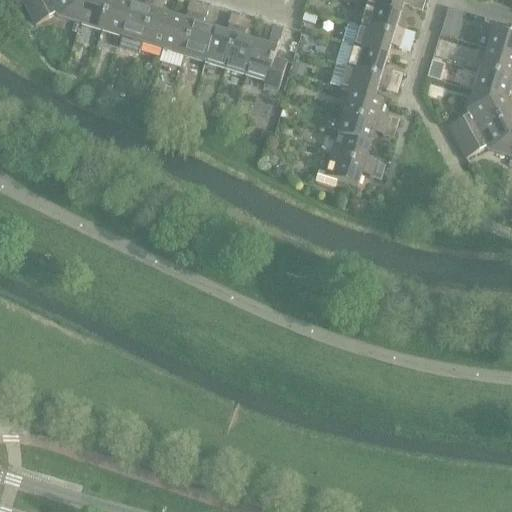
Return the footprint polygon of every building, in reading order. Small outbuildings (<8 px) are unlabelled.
[(21,0),(28,12),(49,0),(21,0)] [(49,0),(28,12),(36,28),(61,15),(82,21),(83,21),(89,0),(49,0)] [(89,0),(83,21),(82,21),(80,27),(102,34),(111,0),(89,0)] [(111,0),(102,34),(122,40),(132,7),(120,3),(121,0),(111,0)] [(144,11),(132,7),(122,40),(143,46),(156,0),(146,0),(146,2),(147,2),(144,11)] [(167,0),(156,0),(143,46),(164,53),(174,19),(161,16),(164,7),(165,8),(167,0)] [(426,4),(412,0),(369,0),(367,9),(400,19),(404,7),(412,9),(412,11),(423,14),(426,4)] [(186,23),(174,19),(164,53),(184,59),(200,7),(190,4),(187,14),(188,15),(186,23)] [(210,10),(200,7),(184,59),(205,65),(215,32),(203,28),(205,20),(207,20),(210,10)] [(400,19),(367,9),(361,29),(413,46),(416,36),(405,33),(405,34),(396,31),(400,19)] [(306,15),(303,23),(315,26),(317,19),(306,15)] [(227,36),(215,32),(205,65),(225,71),(241,19),(232,16),(229,27),(230,27),(227,36)] [(251,22),(241,19),(225,71),(246,78),(256,45),(244,41),(247,33),(248,33),(251,22)] [(413,46),(361,29),(350,26),(343,47),(354,50),(388,60),(391,48),(400,51),(399,52),(410,55),(413,46)] [(445,28),(442,37),(456,41),(458,32),(445,28)] [(268,48),(256,45),(246,78),(266,84),(265,88),(279,92),(288,65),(275,61),(278,51),(277,51),(280,43),(281,43),(284,32),(274,29),(268,48)] [(511,35),(494,30),(488,51),(511,58),(511,35)] [(388,60),(354,50),(348,71),(400,87),(403,77),(393,74),(392,75),(384,72),(388,60)] [(511,58),(488,51),(481,72),(511,81),(511,58)] [(434,65),(430,79),(440,82),(444,68),(434,65)] [(295,68),(293,76),(301,79),(302,79),(304,71),(303,71),(295,68)] [(400,87),(348,71),(342,92),(351,95),(375,102),(379,89),(387,92),(387,93),(397,96),(400,87)] [(511,81),(481,72),(475,94),(481,95),(508,103),(511,91),(511,90),(511,81)] [(351,95),(345,116),(397,132),(400,122),(389,119),(389,120),(380,118),(384,105),(375,102),(351,95)] [(511,109),(508,103),(481,95),(474,116),(449,129),(458,146),(511,116),(511,109)] [(397,132),(345,116),(338,137),(371,147),(375,135),(384,137),(383,138),(394,142),(397,132)] [(511,116),(458,146),(467,162),(492,148),(511,154),(511,116)] [(371,147),(338,137),(332,157),(384,173),(387,164),(377,161),(376,162),(368,159),(371,147)] [(384,173),(332,157),(327,175),(320,173),(317,183),(336,189),(338,183),(358,189),(363,176),(371,179),(371,180),(381,183),(384,173)]
